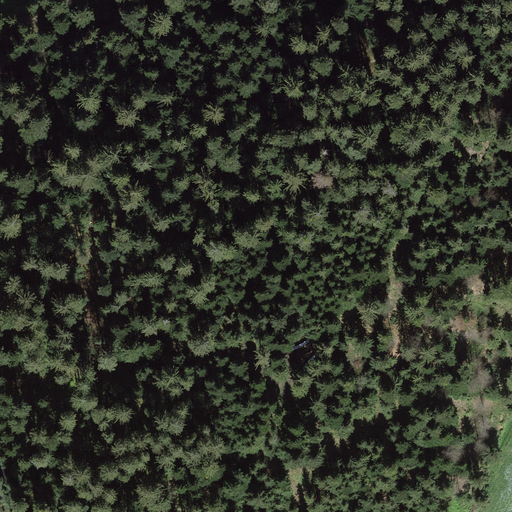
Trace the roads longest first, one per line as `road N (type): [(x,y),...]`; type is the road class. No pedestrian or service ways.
road 1 (track): [(183,511),(240,469),(295,375),(373,296),(464,134),(511,99)]
road 2 (track): [(0,82),(122,0)]
